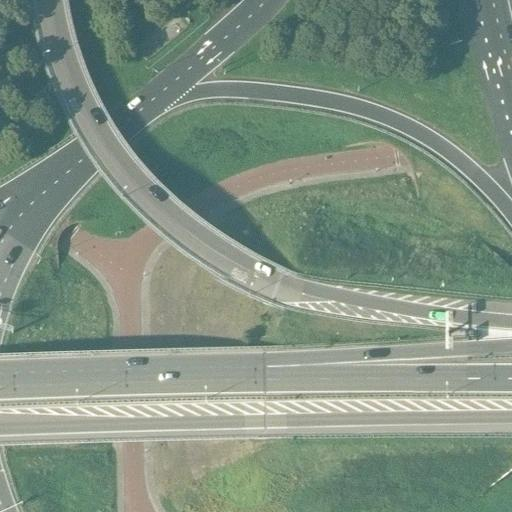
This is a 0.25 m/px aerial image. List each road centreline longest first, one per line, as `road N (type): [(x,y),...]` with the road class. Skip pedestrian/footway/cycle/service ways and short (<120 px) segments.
road 1 (motorway): [(511,326),(309,292),(259,275),(192,236),(120,163),(68,61),(54,0)]
road 2 (motorway): [(0,425),(511,418)]
road 3 (primary): [(511,209),(423,134),(350,104),(208,89),(132,116)]
road 4 (motorway): [(263,376),(0,385)]
road 5 (motorway): [(511,346),(396,353),(263,376)]
road 6 (motorway): [(511,378),(263,376)]
road 7 (primary): [(260,0),(132,116)]
road 8 (primary): [(81,157),(37,200),(0,259)]
